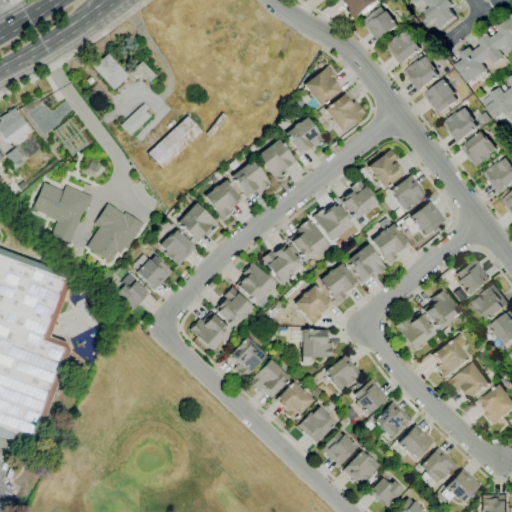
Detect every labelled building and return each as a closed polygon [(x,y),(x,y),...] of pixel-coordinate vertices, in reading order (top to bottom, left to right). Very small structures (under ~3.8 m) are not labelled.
[(378,0),(354,19),(345,7),(348,5),(344,0),(378,0)] [(437,30),(432,22),(431,23),(426,17),(427,16),(424,12),(429,7),(423,0),(422,0),(418,4),(417,2),(416,3),(413,0),(449,0),(453,5),(449,8),(455,16),(437,30)] [(377,42),(362,22),(381,7),(385,13),(387,11),(398,26),(377,42)] [(468,84),(454,66),(463,60),(459,56),(470,47),(473,52),(481,46),(477,42),(488,34),(491,38),(498,32),(495,28),(499,25),(500,26),(510,18),(509,17),(511,15),(511,49),(502,57),(503,58),(497,62),(496,61),(494,63),(490,57),(482,64),(486,70),(468,84)] [(400,65),(384,45),(399,33),(400,35),(408,30),(418,43),(417,44),(421,49),(400,65)] [(112,90),(87,64),(96,56),(100,60),(106,54),(127,76),(112,90)] [(417,91),(402,72),(415,62),(416,64),(426,56),(436,70),(435,70),(438,75),(417,91)] [(147,83),(140,75),(135,80),(128,73),(141,61),(155,76),(147,83)] [(311,112),(304,103),(311,98),(301,85),(326,66),(335,78),(332,80),(340,90),(336,93),(318,107),(318,106),(311,112)] [(511,117),(509,120),(504,113),(495,120),(481,102),(490,95),(489,94),(493,91),(494,92),(500,87),(500,88),(504,85),(508,90),(511,87),(508,81),(510,79),(509,78),(511,76),(511,106),(511,107),(511,108),(511,117)] [(438,115),(423,95),(444,79),(455,93),(453,95),(457,100),(438,115)] [(100,97),(96,92),(93,95),(88,89),(96,82),(105,93),(100,97)] [(322,110),(344,93),(351,103),(353,101),(355,104),(356,104),(363,113),(338,131),(322,110)] [(299,109),(293,105),(288,102),(290,99),(295,102),(297,99),(303,103),(299,109)] [(129,136),(120,125),(140,106),(140,107),(143,104),(148,108),(145,111),(149,116),(129,136)] [(3,139),(0,134),(0,116),(4,113),(5,114),(13,108),(15,110),(14,110),(24,124),(3,139)] [(456,143),(441,123),(456,111),(458,113),(465,108),(475,120),(473,121),(478,127),(456,143)] [(160,169),(146,154),(186,116),(200,132),(160,169)] [(296,153),(283,134),(292,127),(292,125),(295,123),(297,123),(305,117),(323,141),(313,148),(312,147),(310,149),(308,147),(301,152),(300,150),(296,153)] [(475,168),(460,148),(481,132),(487,139),(488,138),(496,149),(489,154),(490,156),(475,168)] [(273,181),(255,156),(276,140),(292,160),(289,162),(289,163),(283,168),(285,172),(273,181)] [(12,164),(5,155),(14,148),(21,157),(19,159),(21,162),(17,165),(15,162),(12,164)] [(382,189),(375,179),(374,180),(370,176),(372,175),(365,167),(388,149),(396,159),(394,160),(396,163),(395,164),(402,174),(382,189)] [(511,181),(497,194),(481,173),(495,162),(497,164),(505,158),(511,167),(511,181)] [(244,196),(229,176),(251,160),(269,185),(261,191),(260,191),(257,194),(253,189),(244,196)] [(401,210),(391,198),(393,196),(388,191),(410,175),(425,195),(410,207),(409,204),(401,210)] [(220,219),(202,196),(210,190),(210,189),(215,186),(224,180),(238,198),(234,200),(236,202),(227,209),(229,212),(220,219)] [(354,220),(340,202),(343,200),(341,198),(350,191),(352,195),(353,194),(349,188),(358,181),(375,203),(367,210),(367,212),(364,214),(362,213),(354,220)] [(87,195),(63,186),(61,190),(40,182),(29,210),(55,220),(49,236),(69,243),(87,195)] [(511,216),(500,201),(511,191),(511,216)] [(425,235),(420,230),(418,231),(407,217),(429,200),(444,220),(425,235)] [(138,223),(105,202),(91,224),(96,227),(83,248),(111,265),(138,223)] [(195,243),(178,227),(179,226),(176,222),(194,203),(216,224),(206,235),(204,233),(195,243)] [(329,241),(310,217),(321,209),(323,211),(331,205),(332,207),(335,205),(351,225),(329,241)] [(387,264),(369,240),(377,234),(376,233),(381,229),(376,224),(385,217),(406,244),(394,254),(396,257),(387,264)] [(303,261),(289,242),(299,234),(295,230),(298,227),(298,226),(306,220),(325,244),(303,261)] [(176,266),(163,253),(164,252),(157,245),(169,233),(170,234),(175,229),(194,249),(176,266)] [(360,283),(343,261),(365,244),(384,269),(372,278),(370,275),(360,283)] [(277,281),(260,258),(269,251),(272,253),(281,246),(283,248),(285,246),(299,265),(290,272),(291,273),(287,276),(286,275),(277,281)] [(32,448),(0,436),(0,250),(70,276),(47,337),(64,343),(67,350),(32,448)] [(153,290),(134,272),(135,270),(130,266),(141,254),(148,261),(153,256),(170,273),(153,290)] [(467,295),(456,281),(458,279),(454,274),(473,259),(488,279),(467,295)] [(260,308),(255,303),(254,304),(236,287),(239,284),(237,283),(241,278),(242,279),(244,276),(241,273),(248,266),(247,265),(250,262),(273,284),(262,296),(267,301),(260,308)] [(334,303),(317,280),(326,273),(325,272),(329,269),(330,270),(340,263),(355,284),(343,294),(344,296),(334,303)] [(130,312),(112,295),(113,294),(110,291),(127,273),(134,280),(148,294),(130,312)] [(487,320),(483,316),(481,317),(470,303),(478,298),(477,296),(493,284),(508,304),(487,320)] [(311,324),(292,303),(299,296),(303,292),(304,292),(312,285),(329,304),(321,312),(319,315),(320,316),(311,324)] [(232,327),(216,311),(218,309),(216,307),(223,299),(227,302),(221,296),(230,288),(251,307),(243,315),(245,317),(241,320),(240,319),(232,327)] [(437,331),(422,312),(429,307),(428,307),(432,303),(429,299),(440,290),(459,314),(437,331)] [(511,340),(506,345),(502,340),(500,341),(488,327),(510,310),(511,312),(511,340)] [(209,351),(187,330),(198,319),(203,323),(212,314),(228,331),(209,351)] [(412,351),(393,326),(405,317),(409,322),(419,315),(433,334),(412,351)] [(309,364),(301,364),(301,357),(299,357),(300,330),(327,330),(326,343),(330,343),(329,358),(309,357),(309,364)] [(443,378),(435,367),(437,365),(429,355),(451,339),(458,335),(465,344),(459,349),(468,360),(443,378)] [(243,378),(241,376),(240,377),(236,374),(237,373),(232,368),(235,365),(226,357),(244,337),(264,356),(243,378)] [(336,390),(326,377),(327,376),(323,371),(344,355),(360,374),(348,383),(349,384),(345,387),(344,385),(336,390)] [(269,398),(260,389),(257,392),(253,387),(252,388),(248,384),(249,383),(247,381),(267,359),(288,379),(269,398)] [(468,400),(461,390),(459,392),(450,380),(474,362),(490,383),(468,400)] [(366,415),(354,401),(356,400),(351,394),(369,379),(386,398),(366,415)] [(291,422),(283,413),(284,411),(276,403),(279,401),(276,398),(291,381),(299,390),(300,388),(304,392),(303,393),(311,401),(291,422)] [(511,409),(493,425),(491,423),(483,413),(486,411),(479,401),(500,384),(511,399),(511,409)] [(387,437),(376,426),(377,426),(371,421),(391,401),(408,418),(398,429),(399,429),(396,433),(394,431),(387,437)] [(314,443),(295,426),(307,413),(309,415),(317,407),(328,417),(327,419),(332,423),(314,443)] [(415,458),(411,455),(409,457),(395,444),(414,424),(432,441),(415,458)] [(337,466),(319,449),(335,431),(340,436),(341,434),(355,447),(337,466)] [(434,484),(427,478),(423,482),(418,477),(422,473),(421,472),(422,471),(417,466),(432,451),(436,447),(454,464),(444,474),(445,475),(441,478),(440,477),(434,484)] [(357,486),(341,471),(346,466),(345,465),(358,451),(363,456),(364,454),(370,459),(377,465),(370,472),(372,474),(369,478),(367,476),(357,486)] [(462,503),(457,498),(456,500),(452,497),(447,502),(439,494),(444,489),(442,487),(460,468),(479,486),(462,503)] [(384,508),(365,490),(368,488),(370,489),(380,478),(386,484),(387,483),(388,484),(391,482),(400,490),(393,498),(393,499),(384,508)] [(480,511),(480,495),(505,495),(505,511),(480,511)] [(391,511),(405,498),(410,503),(412,501),(423,511),(391,511)]
